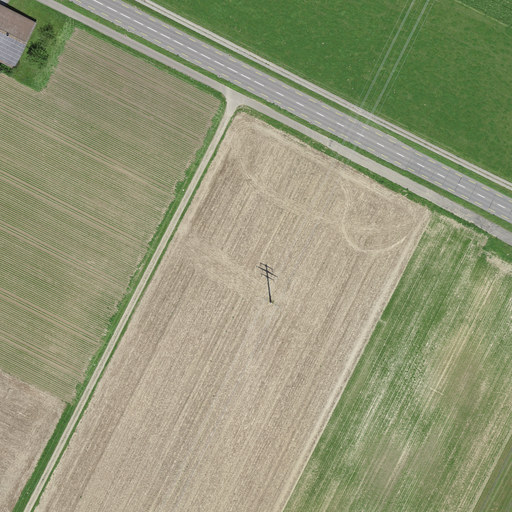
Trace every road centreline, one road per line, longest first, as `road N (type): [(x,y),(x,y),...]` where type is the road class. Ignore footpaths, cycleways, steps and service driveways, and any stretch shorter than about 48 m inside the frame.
road 1 (primary): [(511,211),(93,0)]
road 2 (track): [(26,511),(238,97)]
road 3 (track): [(138,0),(511,186)]
